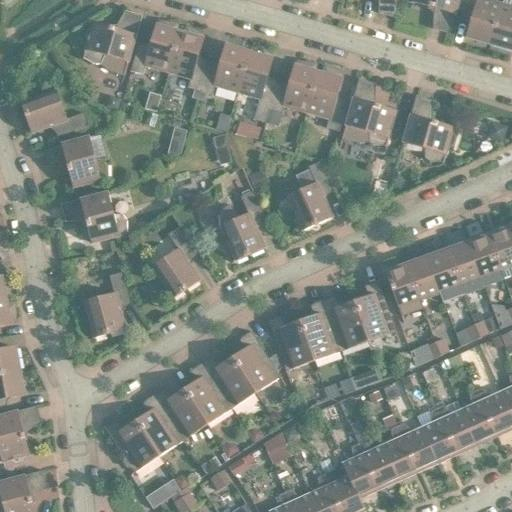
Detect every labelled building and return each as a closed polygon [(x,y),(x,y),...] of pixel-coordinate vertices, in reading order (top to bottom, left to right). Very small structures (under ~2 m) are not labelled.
[(377,0),(377,13),(394,18),(399,0),(377,0)] [(411,0),(411,2),(426,6),(433,10),(432,29),(448,34),(458,0),(411,0)] [(489,44),(501,4),(488,0),(464,0),(460,13),(472,16),(470,24),(469,23),(466,38),(489,44)] [(511,6),(501,4),(489,44),(511,51),(511,49),(511,6)] [(84,37),(87,42),(82,60),(82,61),(83,58),(94,64),(99,64),(106,69),(122,75),(120,84),(121,84),(141,16),(124,11),(115,28),(108,27),(92,23),(91,28),(86,31),(84,37)] [(152,39),(150,46),(138,43),(130,71),(142,75),(145,66),(167,72),(179,32),(176,31),(177,23),(158,21),(151,39),(152,39)] [(167,72),(190,79),(187,88),(194,90),(199,91),(207,63),(196,60),(198,52),(199,52),(203,34),(185,26),(182,32),(179,32),(167,72)] [(248,52),(226,45),(220,59),(221,59),(219,67),(207,63),(199,91),(204,93),(211,95),(214,86),(236,93),(248,52)] [(236,93),(259,99),(253,119),(265,123),(276,83),(265,80),(267,73),(268,73),(271,58),(248,52),(236,93)] [(265,123),(277,126),(283,106),(305,113),(317,72),(315,71),(316,64),(296,61),(289,79),(290,79),(288,87),(276,83),(265,123)] [(338,131),(346,103),(334,100),(336,92),(337,93),(341,74),(323,66),(320,73),(317,72),(305,113),(328,119),(325,128),(338,131)] [(374,84),(358,79),(338,147),(340,147),(342,138),(359,142),(367,141),(372,145),(384,145),(384,148),(395,111),(380,106),(374,103),(374,84)] [(87,126),(83,113),(66,119),(53,85),(52,85),(54,90),(21,102),(19,97),(18,97),(31,133),(55,125),(59,136),(87,126)] [(103,105),(115,108),(119,96),(106,92),(103,105)] [(437,123),(431,119),(432,101),(415,96),(399,151),(400,151),(403,143),(424,149),(424,158),(429,162),(442,162),(441,165),(442,165),(447,146),(452,144),(454,137),(451,133),(453,128),(437,123)] [(239,121),(236,132),(258,138),(261,127),(239,121)] [(182,153),(186,129),(173,127),(169,151),(182,153)] [(225,134),(213,137),(219,163),(232,160),(225,134)] [(68,172),(72,187),(110,177),(109,177),(107,177),(107,165),(103,159),(94,160),(88,138),(97,135),(41,149),(46,166),(64,166),(68,172)] [(332,189),(320,161),(307,167),(315,183),(281,198),(282,199),(287,197),(302,229),(296,232),(297,233),(332,217),(321,194),(332,189)] [(250,174),(257,190),(271,183),(264,167),(250,174)] [(372,186),(387,190),(392,175),(377,170),(372,186)] [(116,191),(116,190),(60,205),(65,221),(83,221),(87,227),(91,243),(128,233),(128,232),(126,233),(125,220),(121,215),(113,215),(107,193),(116,191)] [(252,191),(240,197),(247,214),(236,219),(232,210),(227,205),(217,215),(217,227),(214,229),(214,230),(220,228),(234,260),(229,262),(229,263),(264,248),(253,224),(265,219),(252,191)] [(199,280),(185,259),(196,252),(179,227),(167,234),(177,250),(147,270),(147,271),(152,268),(172,297),(167,300),(168,301),(199,280)] [(511,277),(511,240),(507,227),(487,235),(503,280),(511,277)] [(503,280),(487,235),(467,242),(483,288),(503,280)] [(483,288),(467,242),(446,249),(463,295),(483,288)] [(463,295),(446,249),(426,257),(442,302),(463,295)] [(442,302),(426,257),(406,264),(419,300),(420,300),(439,293),(442,302)] [(420,300),(419,300),(406,264),(385,272),(403,323),(404,323),(401,315),(422,308),(420,300)] [(125,329),(118,305),(130,302),(122,272),(108,276),(113,293),(78,303),(78,304),(84,303),(93,337),(88,338),(88,340),(125,329)] [(0,301),(6,300),(5,297),(13,295),(6,277),(0,277),(0,301)] [(367,296),(353,302),(367,342),(394,332),(398,343),(399,343),(376,279),(375,280),(376,283),(364,287),(367,296)] [(367,342),(353,302),(338,307),(334,298),(322,302),(340,351),(367,342)] [(0,301),(0,326),(15,322),(14,303),(6,303),(6,300),(0,301)] [(313,316),(298,321),(313,361),(340,351),(322,302),(310,306),(313,316)] [(278,352),(278,353),(283,368),(284,368),(289,382),(290,382),(286,371),(313,361),(298,321),(284,326),(280,317),(268,321),(267,318),(266,319),(278,352)] [(479,338),(488,334),(496,330),(490,317),(474,325),(479,338)] [(471,342),(479,338),(474,325),(465,329),(471,342)] [(239,341),(244,349),(231,358),(255,393),(279,377),(285,387),(286,387),(276,373),(283,368),(278,353),(268,359),(249,330),(248,331),(250,334),(239,341)] [(511,342),(511,330),(500,336),(504,346),(511,342)] [(440,356),(448,352),(442,339),(434,343),(440,356)] [(432,359),(440,356),(434,343),(426,346),(432,359)] [(0,349),(0,350),(0,374),(19,371),(15,348),(0,349)] [(213,358),(202,365),(231,409),(255,393),(231,358),(218,366),(213,358)] [(191,372),(196,380),(183,389),(207,425),(231,409),(202,365),(191,372)] [(0,411),(4,411),(2,398),(9,397),(10,398),(24,394),(19,371),(0,374),(0,411)] [(511,373),(507,376),(509,388),(500,392),(511,419),(511,373)] [(387,401),(400,396),(395,385),(382,390),(387,401)] [(482,387),(475,390),(494,433),(501,430),(503,433),(511,428),(511,419),(500,392),(490,397),(482,387)] [(164,390),(154,397),(182,441),(207,425),(183,389),(170,398),(164,390)] [(470,406),(460,410),(476,445),(489,439),(487,436),(494,433),(475,390),(468,394),(470,406)] [(143,404),(148,412),(135,421),(158,456),(182,441),(154,397),(143,404)] [(436,408),(455,451),(462,448),(463,451),(476,445),(460,410),(459,411),(455,402),(444,407),(443,405),(436,408)] [(0,462),(10,460),(15,463),(21,461),(24,456),(29,455),(24,439),(24,432),(41,423),(36,406),(0,415),(0,462)] [(430,424),(421,428),(437,463),(449,457),(448,454),(455,451),(436,408),(428,411),(430,424)] [(103,426),(103,427),(123,456),(122,462),(125,467),(131,468),(140,483),(141,482),(134,472),(158,456),(135,421),(122,429),(116,421),(106,428),(104,425),(103,426)] [(403,423),(396,426),(416,469),(423,466),(424,469),(437,463),(421,428),(411,432),(403,423)] [(382,446),(397,481),(410,475),(409,472),(416,469),(396,426),(389,429),(391,441),(382,446)] [(247,431),(255,442),(266,435),(261,429),(254,427),(247,431)] [(273,462),(291,454),(282,433),(264,441),(273,462)] [(229,456),(240,449),(236,442),(228,440),(222,444),(229,456)] [(383,483),(385,486),(397,481),(382,446),(372,450),(364,440),(357,443),(376,486),(383,483)] [(350,447),(352,459),(341,464),(347,477),(348,476),(358,499),(359,498),(371,493),(369,490),(376,486),(357,443),(350,447)] [(214,468),(220,464),(215,457),(209,461),(214,468)] [(242,458),(228,467),(234,476),(248,467),(242,458)] [(328,459),(318,463),(323,474),(333,470),(328,459)] [(31,496),(48,487),(43,471),(0,482),(0,496),(3,506),(0,507),(0,511),(33,511),(31,503),(31,496)] [(331,471),(323,474),(340,511),(362,511),(364,511),(359,498),(358,499),(348,476),(347,477),(338,481),(331,471)] [(182,473),(176,477),(184,489),(195,482),(190,475),(182,473)] [(217,491),(225,486),(217,474),(210,479),(217,491)] [(340,511),(323,474),(316,477),(318,490),(309,494),(316,511),(340,511)] [(284,492),(292,511),(316,511),(309,494),(299,498),(291,489),(284,492)] [(152,492),(145,497),(153,509),(159,505),(160,504),(152,492)] [(292,511),(284,492),(277,495),(279,508),(268,511),(292,511)] [(189,510),(196,505),(189,493),(181,498),(189,510)] [(179,511),(185,511),(189,510),(181,498),(173,503),(179,511)] [(250,511),(245,503),(245,504),(232,511),(250,511)]
